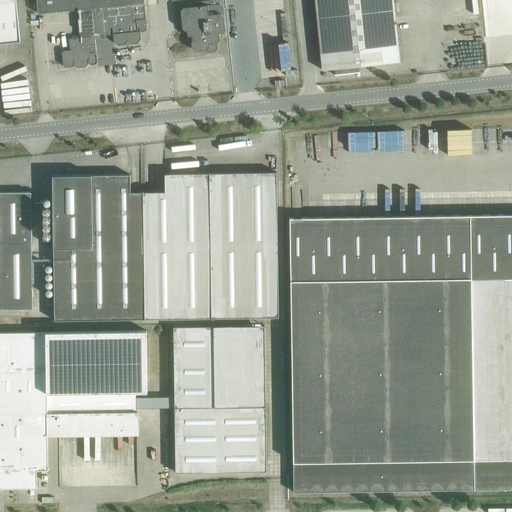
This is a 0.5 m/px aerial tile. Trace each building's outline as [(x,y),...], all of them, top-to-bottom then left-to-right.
[(0,0),(0,43),(20,41),(16,0),(0,0)] [(144,0),(37,0),(38,3),(39,13),(77,9),(135,3),(144,2),(144,0)] [(225,29),(223,6),(220,3),(219,0),(209,0),(183,3),(184,7),(181,11),(183,28),(186,31),(187,31),(188,36),(191,36),(192,48),(196,51),(205,50),(208,53),(215,52),(217,49),(217,42),(220,39),(219,33),(223,33),(225,29)] [(315,0),(323,70),(335,68),(335,74),(335,75),(360,72),(358,72),(357,66),(400,62),(393,0),(315,0)] [(135,6),(135,3),(77,9),(80,36),(94,34),(113,32),(140,29),(140,32),(144,31),(147,28),(144,5),(135,6)] [(141,39),(140,32),(140,29),(113,32),(114,41),(118,45),(125,44),(128,41),(131,44),(137,43),(141,39)] [(96,51),(94,34),(80,36),(80,37),(69,38),(70,50),(64,51),(62,53),(63,65),(66,67),(73,66),(74,65),(78,68),(86,67),(89,63),(91,65),(95,64),(97,62),(96,54),(95,52),(96,51)] [(277,172),(207,173),(209,318),(279,317),(277,172)] [(209,318),(207,173),(165,173),(165,191),(141,192),(143,319),(209,318)] [(143,319),(141,192),(131,192),(130,174),(95,175),(96,238),(54,239),(55,320),(143,319)] [(96,238),(95,175),(53,175),(54,239),(96,238)] [(0,191),(0,237),(32,237),(31,191),(0,191)] [(511,214),(470,215),(471,270),(511,269),(511,214)] [(471,270),(470,215),(290,218),(291,273),(471,270)] [(0,308),(33,308),(32,237),(0,237),(0,308)] [(511,269),(471,270),(475,489),(511,488),(511,269)] [(475,489),(471,270),(291,273),(294,486),(294,492),(475,489)] [(262,471),(267,466),(266,406),(236,406),(235,325),(174,326),(176,472),(262,471)] [(147,330),(47,332),(48,435),(139,434),(139,411),(137,411),(136,391),(147,391),(147,330)] [(48,435),(47,332),(0,332),(0,488),(37,488),(37,470),(48,469),(48,435)]
